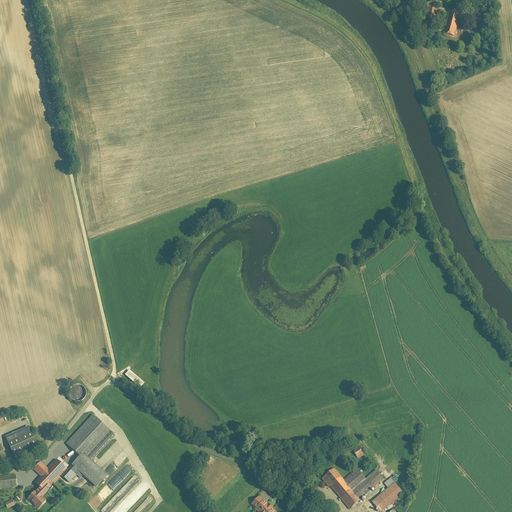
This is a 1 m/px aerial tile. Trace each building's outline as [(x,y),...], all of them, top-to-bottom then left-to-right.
[(432,26),(435,10),(425,8),(422,24),(432,26)] [(447,14),(442,35),(453,38),(458,16),(447,14)] [(132,368),(125,376),(139,388),(146,380),(132,368)] [(71,391),(71,395),(73,399),(77,401),(82,401),(85,398),(87,395),(87,390),(85,387),(81,385),(77,385),(73,387),(71,391)] [(68,483),(79,473),(94,487),(105,476),(89,460),(112,436),(91,416),(63,444),(78,459),(71,466),(62,476),(68,483)] [(2,439),(10,458),(34,448),(26,429),(2,439)] [(346,453),(351,462),(362,455),(357,446),(346,453)] [(43,493),(49,487),(66,469),(56,459),(46,469),(39,463),(33,469),(40,476),(32,483),(38,489),(34,493),(33,492),(26,499),(37,510),(44,503),(38,498),(42,493),(43,493)] [(319,482),(345,511),(382,479),(376,471),(350,494),(348,492),(364,479),(357,470),(341,485),(330,472),(319,482)] [(0,477),(0,488),(17,486),(16,475),(0,477)] [(392,484),(370,503),(378,511),(380,511),(401,494),(392,484)] [(275,511),(259,496),(249,506),(255,511),(275,511)] [(6,503),(8,508),(16,505),(14,500),(6,503)]
